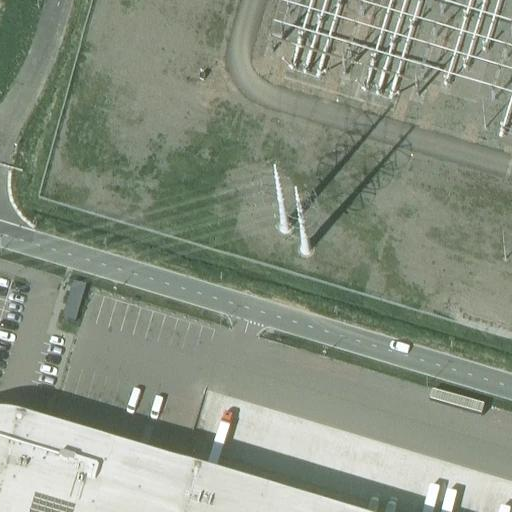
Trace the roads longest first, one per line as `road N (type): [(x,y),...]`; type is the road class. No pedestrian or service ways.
road 1 (unclassified): [(511,381),(0,228)]
road 2 (unclassified): [(58,0),(0,138)]
